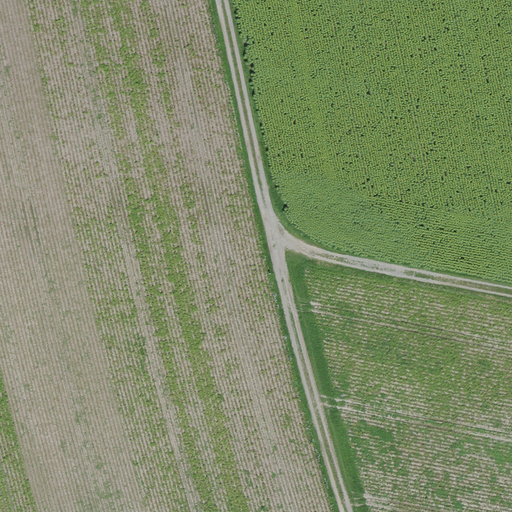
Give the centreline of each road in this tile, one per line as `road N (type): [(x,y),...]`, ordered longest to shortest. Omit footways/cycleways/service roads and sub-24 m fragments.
road 1 (track): [(271,225),(344,511)]
road 2 (track): [(511,291),(308,250),(271,225)]
road 3 (track): [(220,0),(271,225)]
